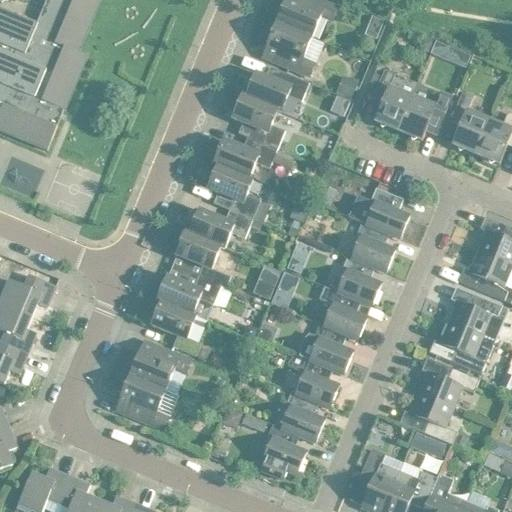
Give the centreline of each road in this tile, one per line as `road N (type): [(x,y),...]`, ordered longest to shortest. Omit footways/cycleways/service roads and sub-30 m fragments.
road 1 (residential): [(261,511),(81,437),(71,410),(120,281)]
road 2 (residential): [(317,511),(453,185)]
road 3 (residential): [(120,281),(230,0)]
road 4 (unclassified): [(120,281),(0,227)]
